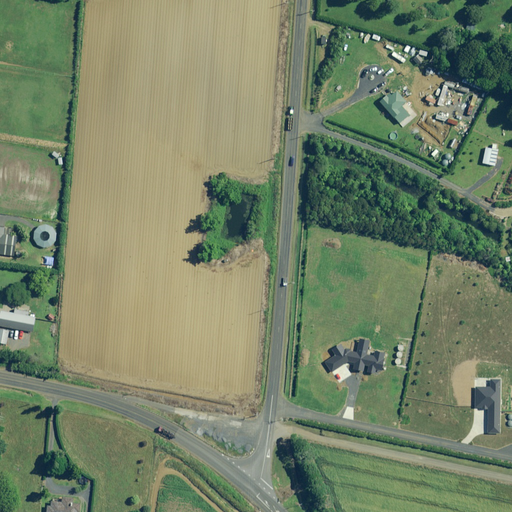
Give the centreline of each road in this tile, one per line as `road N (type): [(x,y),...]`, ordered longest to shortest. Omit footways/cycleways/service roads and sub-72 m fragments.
road 1 (tertiary): [(301,0),(272,403),(257,490)]
road 2 (tertiary): [(257,490),(117,406),(0,379)]
